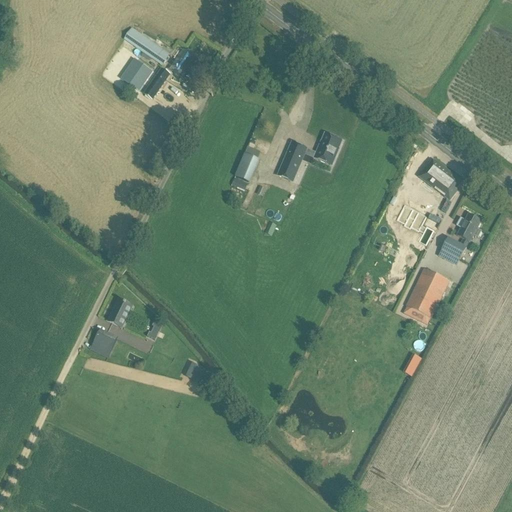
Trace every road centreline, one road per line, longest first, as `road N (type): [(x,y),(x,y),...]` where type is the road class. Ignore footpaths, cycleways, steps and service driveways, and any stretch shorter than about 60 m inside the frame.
road 1 (unclassified): [(63,372),(254,0)]
road 2 (secondary): [(511,197),(255,0)]
road 3 (track): [(0,504),(63,372)]
